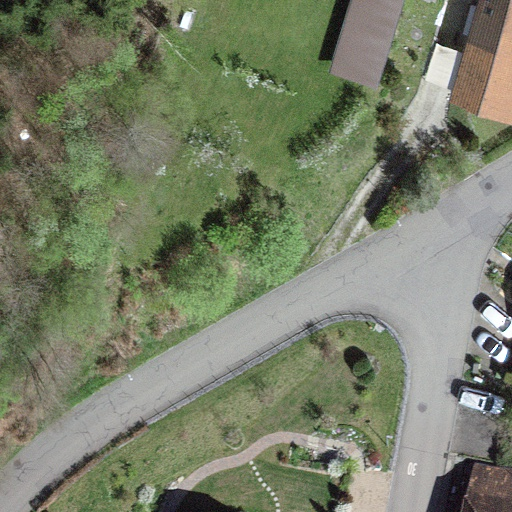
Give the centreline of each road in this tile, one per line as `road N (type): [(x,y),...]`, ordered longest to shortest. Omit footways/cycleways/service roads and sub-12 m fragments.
road 1 (residential): [(2,511),(84,432),(453,227)]
road 2 (residential): [(453,227),(406,511)]
